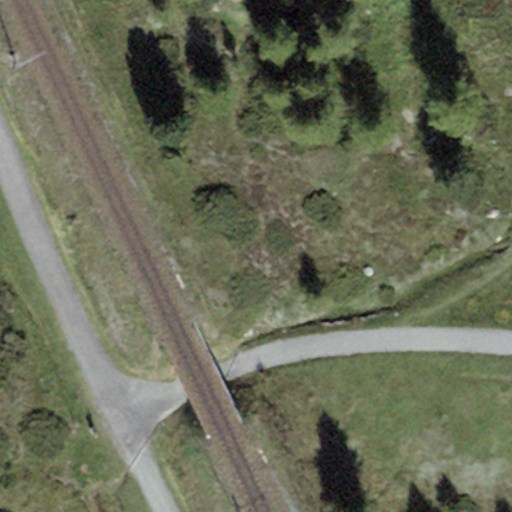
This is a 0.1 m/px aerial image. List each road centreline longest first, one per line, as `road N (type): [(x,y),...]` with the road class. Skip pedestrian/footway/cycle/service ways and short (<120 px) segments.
road 1 (track): [(511,346),(395,343),(239,368),(126,414)]
road 2 (track): [(126,414),(0,133)]
